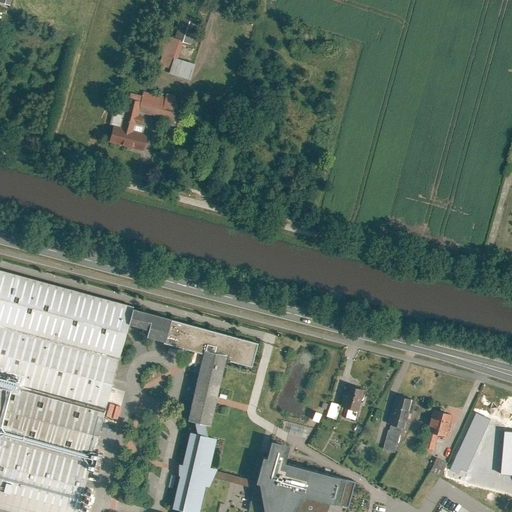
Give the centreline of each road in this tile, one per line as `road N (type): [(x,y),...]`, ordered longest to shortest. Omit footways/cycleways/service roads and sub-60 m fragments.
road 1 (primary): [(0,235),(511,372)]
road 2 (unclassified): [(0,148),(511,282)]
road 3 (unknown): [(268,347),(229,474),(245,511)]
